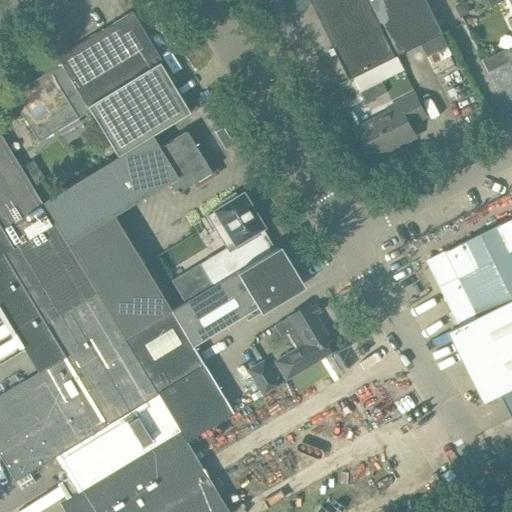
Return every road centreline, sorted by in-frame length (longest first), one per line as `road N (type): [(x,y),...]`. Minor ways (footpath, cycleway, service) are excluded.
road 1 (unclassified): [(342,241),(192,0)]
road 2 (unclassified): [(492,481),(342,241)]
road 3 (unclassified): [(342,241),(511,156)]
